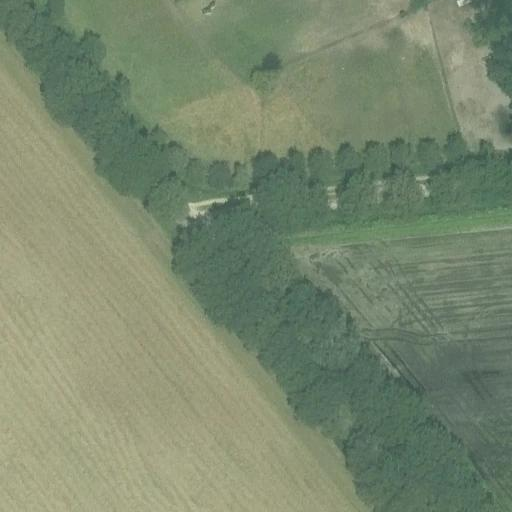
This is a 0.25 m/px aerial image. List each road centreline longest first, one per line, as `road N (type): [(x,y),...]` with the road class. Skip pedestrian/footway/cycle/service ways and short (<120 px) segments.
road 1 (unclassified): [(421,511),(8,0)]
road 2 (track): [(182,217),(511,181)]
